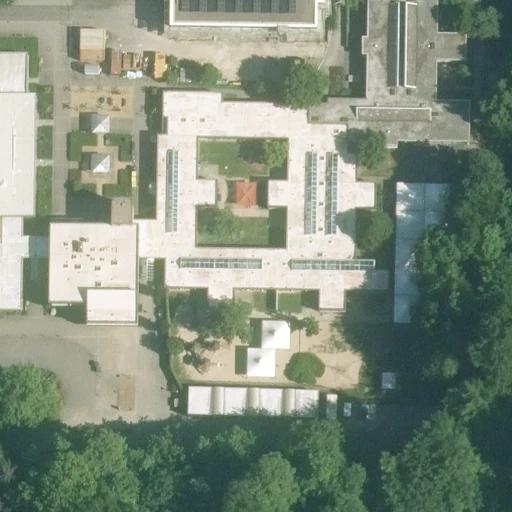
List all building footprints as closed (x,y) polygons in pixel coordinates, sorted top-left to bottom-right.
[(386,254),(353,254),(354,208),(383,208),(384,184),(354,184),(355,149),(478,151),(479,103),(447,102),(448,67),(473,67),(473,36),(448,35),(448,0),(366,0),(365,101),(167,97),(164,237),(40,235),(42,105),(0,103),(0,312),(22,312),(23,277),(53,277),(52,323),(155,325),(156,279),(174,279),(174,295),(385,299),(386,254)] [(97,31),(117,31),(118,6),(98,6),(97,31)] [(511,41),(488,41),(488,62),(511,62),(511,41)] [(423,326),(424,241),(452,242),(453,186),(396,186),(395,326),(423,326)] [(248,350),(247,379),(276,380),(276,352),(291,352),(292,323),(263,322),(262,351),(248,350)] [(248,419),(248,391),(189,390),(189,417),(219,418),(219,419),(248,419)] [(284,420),(284,392),(258,392),(259,420),(284,420)] [(294,420),(321,421),(321,393),(295,393),(294,420)] [(335,422),(339,398),(328,397),(324,421),(335,422)] [(369,425),(370,405),(338,404),(338,425),(369,425)]
